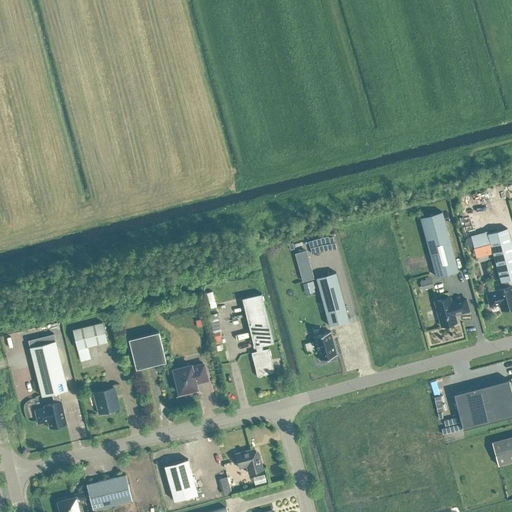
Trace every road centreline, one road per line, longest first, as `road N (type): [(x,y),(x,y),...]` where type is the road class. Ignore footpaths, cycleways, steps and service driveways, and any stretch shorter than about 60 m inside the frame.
road 1 (unclassified): [(280,405),(11,470)]
road 2 (unclassified): [(511,340),(280,405)]
